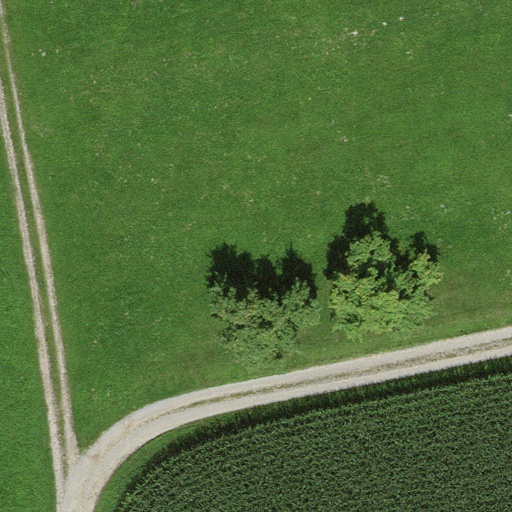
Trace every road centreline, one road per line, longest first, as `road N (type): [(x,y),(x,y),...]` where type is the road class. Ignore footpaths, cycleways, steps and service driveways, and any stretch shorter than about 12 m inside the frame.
road 1 (track): [(511,343),(229,394),(139,421),(93,470),(76,511)]
road 2 (track): [(66,511),(0,72)]
